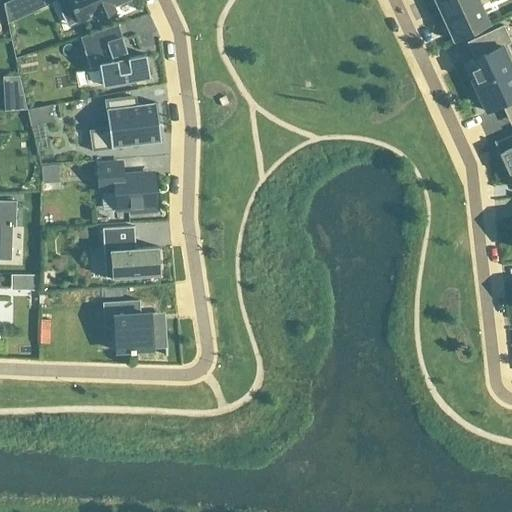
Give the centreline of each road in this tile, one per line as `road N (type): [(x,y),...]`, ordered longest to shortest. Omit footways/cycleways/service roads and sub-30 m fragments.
road 1 (residential): [(0,368),(182,376),(205,356),(187,218),(189,124),(178,33),(163,0)]
road 2 (residential): [(511,400),(493,375),(470,164),(427,68)]
